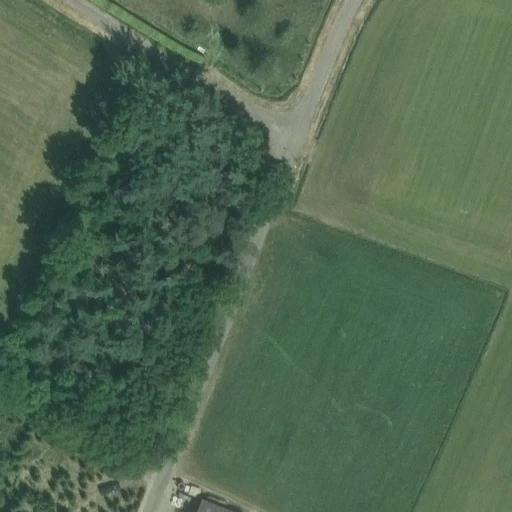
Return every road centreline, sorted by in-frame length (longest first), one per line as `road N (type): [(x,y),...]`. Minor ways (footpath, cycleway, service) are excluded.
road 1 (unclassified): [(152,511),(291,128),(351,0)]
road 2 (unknown): [(66,0),(291,128)]
